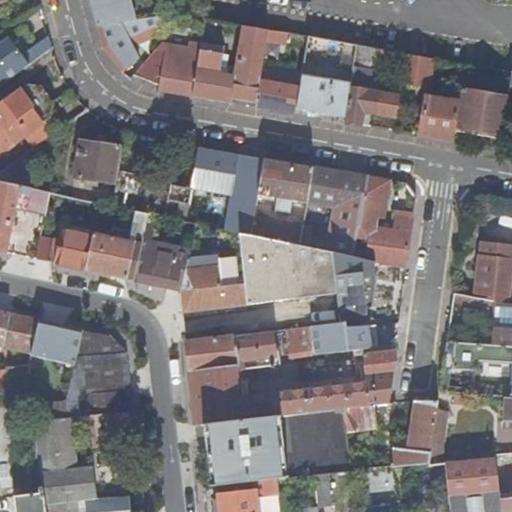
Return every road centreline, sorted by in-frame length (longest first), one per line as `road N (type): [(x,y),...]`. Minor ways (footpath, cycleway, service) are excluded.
road 1 (unclassified): [(450,162),(148,113),(113,99),(79,52),(64,0)]
road 2 (residential): [(0,282),(99,303),(146,327),(156,341),(173,511)]
road 3 (residential): [(450,162),(413,387)]
